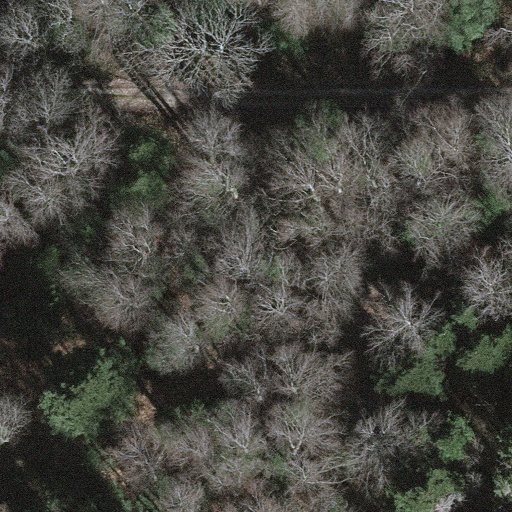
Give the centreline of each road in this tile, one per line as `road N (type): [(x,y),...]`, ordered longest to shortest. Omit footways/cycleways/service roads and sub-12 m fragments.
road 1 (track): [(0,469),(100,412),(290,347),(511,240)]
road 2 (track): [(511,86),(0,84)]
